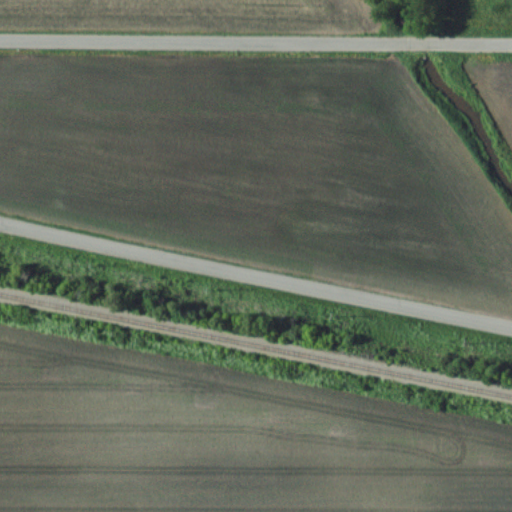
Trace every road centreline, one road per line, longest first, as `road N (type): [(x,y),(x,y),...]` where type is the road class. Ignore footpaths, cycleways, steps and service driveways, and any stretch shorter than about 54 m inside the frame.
road 1 (secondary): [(511,319),(0,209)]
road 2 (residential): [(511,39),(0,38)]
